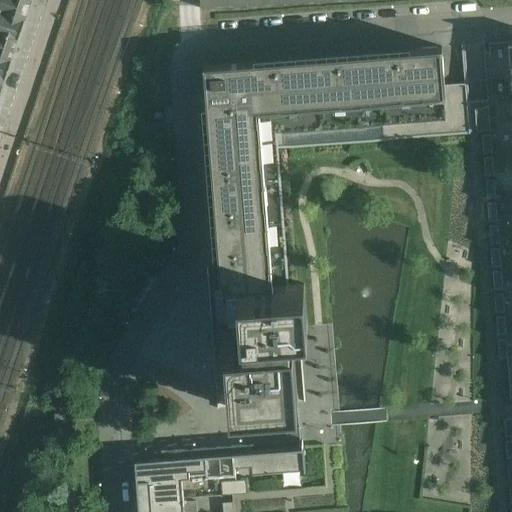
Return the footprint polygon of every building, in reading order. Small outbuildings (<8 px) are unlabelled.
[(0,0),(0,10),(25,19),(30,0),(0,0)] [(199,0),(200,9),(247,6),(247,8),(365,0),(199,0)] [(25,19),(0,10),(0,33),(18,40),(19,40),(26,19),(25,19)] [(0,55),(11,59),(18,40),(0,33),(0,55)] [(469,135),(465,84),(445,86),(442,47),(410,50),(410,45),(271,56),(279,150),(469,135)] [(12,59),(11,59),(0,55),(0,77),(5,79),(6,79),(12,59)] [(289,286),(279,150),(271,56),(254,57),(254,62),(207,65),(204,66),(207,105),(202,106),(219,314),(223,313),(226,346),(231,408),(299,403),(294,341),(291,341),(290,329),(308,328),(305,284),(289,286)] [(491,130),(489,107),(475,108),(477,131),(491,130)] [(483,136),(484,154),(493,153),(492,135),(483,136)] [(493,158),(485,158),(486,176),(495,176),(493,158)] [(486,181),(486,182),(488,199),(496,198),(495,181),(486,181)] [(488,204),(489,222),(498,221),(497,203),(488,204)] [(490,227),(491,245),(500,244),(499,226),(490,227)] [(492,249),(492,250),(493,267),(502,267),(500,249),(492,249)] [(493,272),(495,290),(503,289),(502,271),(493,272)] [(495,295),(496,313),(505,312),(504,294),(495,295)] [(506,317),(497,318),(498,335),(507,334),(506,317)] [(499,340),(499,341),(500,358),(509,358),(507,340),(499,340)] [(53,426),(54,437),(68,436),(68,425),(53,426)] [(252,446),(220,449),(222,474),(236,473),(236,465),(253,464),(253,472),(306,468),(305,447),(253,451),(252,446)] [(222,474),(220,449),(187,451),(188,456),(135,460),(137,481),(183,477),(190,477),(190,469),(207,467),(207,475),(222,474)] [(184,498),(183,477),(137,481),(139,502),(184,498)] [(185,511),(184,498),(139,502),(139,511),(185,511)] [(234,511),(234,502),(223,503),(223,511),(234,511)]
